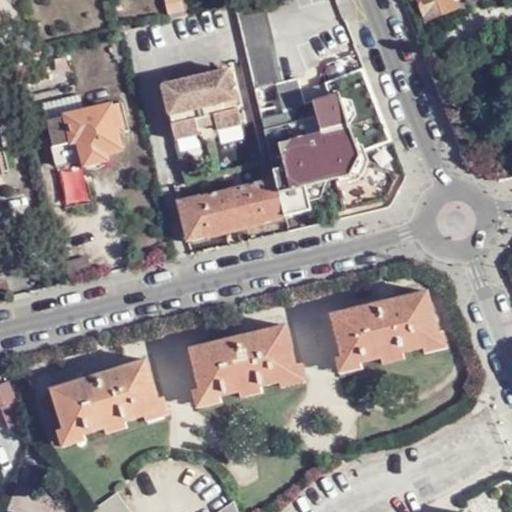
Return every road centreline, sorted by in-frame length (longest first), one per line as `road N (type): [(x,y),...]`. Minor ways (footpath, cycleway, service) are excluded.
road 1 (residential): [(455,218),(0,326)]
road 2 (residential): [(455,218),(370,0)]
road 3 (residential): [(511,360),(455,218)]
